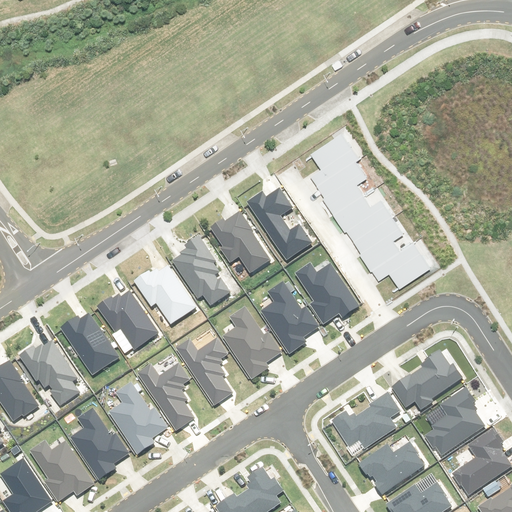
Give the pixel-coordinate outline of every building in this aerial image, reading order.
[(359,160),(343,136),(312,155),(323,171),(312,178),(318,187),(357,162),(359,160)] [(368,179),(357,162),(318,187),(326,199),(324,200),(334,215),(365,195),(358,185),(368,179)] [(263,196),(249,205),(287,263),(313,246),(302,228),(295,233),(293,230),(289,233),(281,222),(287,218),(285,216),(291,212),(279,194),(267,202),(263,196)] [(365,196),(334,216),(346,234),(348,233),(354,242),(392,217),(382,201),(372,208),(365,196)] [(224,221),(211,230),(224,249),(221,251),(231,265),(241,259),(252,276),(271,263),(240,216),(227,225),(224,221)] [(403,235),(391,218),(353,244),(360,255),(358,256),(369,272),(399,252),(392,242),(403,235)] [(223,272),(202,240),(186,250),(189,255),(177,263),(202,300),(206,297),(212,306),(229,294),(217,276),(223,272)] [(401,252),(370,272),(379,284),(391,277),(399,288),(430,268),(413,243),(401,252)] [(347,295),(326,262),(298,279),(330,329),(359,311),(349,294),(347,295)] [(150,275),(137,283),(154,309),(160,306),(174,327),(199,310),(170,268),(153,279),(150,275)] [(304,314),(285,287),(274,295),(281,305),(267,314),(293,353),(302,347),(299,342),(319,329),(307,312),(304,314)] [(113,299),(98,309),(113,333),(122,327),(137,351),(159,336),(133,295),(117,305),(113,299)] [(266,340),(247,312),(235,320),(242,329),(228,339),(255,378),(264,372),(261,368),(281,354),(270,337),(266,340)] [(89,314),(64,331),(94,377),(120,360),(89,314)] [(232,359),(220,341),(200,354),(193,343),(181,350),(218,407),(235,395),(225,380),(228,378),(220,366),(232,359)] [(35,349),(21,358),(38,384),(41,382),(48,392),(51,389),(62,406),(85,391),(56,346),(47,352),(44,347),(37,352),(35,349)] [(453,369),(442,354),(425,365),(427,369),(395,391),(408,411),(418,405),(423,413),(435,406),(433,403),(465,382),(456,367),(453,369)] [(3,367),(0,368),(0,401),(14,424),(40,407),(12,365),(5,370),(3,367)] [(193,384),(182,367),(162,380),(155,369),(143,377),(179,433),(198,421),(186,404),(190,401),(183,391),(193,384)] [(153,414),(134,386),(122,395),(128,405),(114,414),(141,454),(150,448),(147,444),(169,429),(157,411),(153,414)] [(478,409),(466,392),(442,408),(448,417),(433,427),(436,431),(430,435),(444,457),(483,431),(472,414),(478,409)] [(401,412),(390,396),(352,421),(347,414),(333,423),(350,448),(362,440),(369,450),(397,431),(389,419),(401,412)] [(114,441),(96,414),(85,421),(91,431),(77,440),(104,479),(111,473),(108,468),(129,454),(118,438),(114,441)] [(503,444),(494,430),(469,447),(477,460),(455,475),(470,498),(511,470),(511,467),(499,447),(503,444)] [(55,455),(48,446),(37,454),(55,481),(51,484),(63,501),(82,488),(85,492),(95,486),(69,446),(55,455)] [(381,495),(423,467),(410,447),(395,456),(389,448),(361,466),(368,476),(372,474),(378,482),(374,485),(381,495)] [(43,511),(56,503),(28,462),(6,477),(19,496),(7,504),(12,511),(43,511)] [(268,511),(285,500),(264,470),(252,479),(255,483),(248,488),(251,492),(238,501),(235,496),(217,509),(219,511),(268,511)] [(444,511),(451,508),(438,487),(423,497),(417,488),(389,507),(392,511),(444,511)] [(511,511),(511,488),(478,511),(511,511)]
